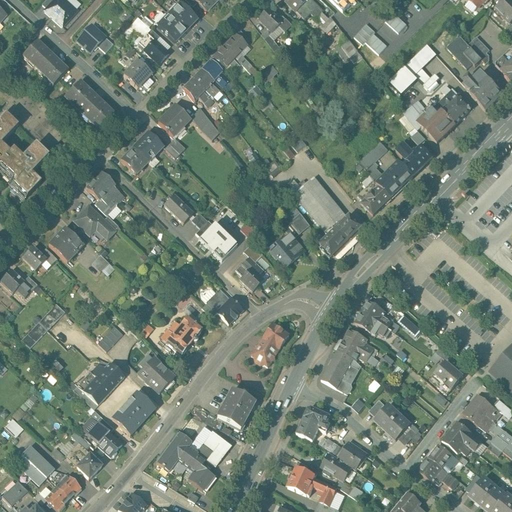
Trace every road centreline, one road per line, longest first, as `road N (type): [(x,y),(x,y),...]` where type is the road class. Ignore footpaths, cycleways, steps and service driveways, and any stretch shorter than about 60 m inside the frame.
road 1 (residential): [(259,314),(90,511)]
road 2 (secondary): [(339,298),(511,115)]
road 3 (residential): [(259,314),(96,154)]
road 4 (residential): [(251,0),(136,117)]
road 5 (residential): [(406,475),(334,409),(290,387)]
road 6 (secondary): [(232,511),(290,387)]
